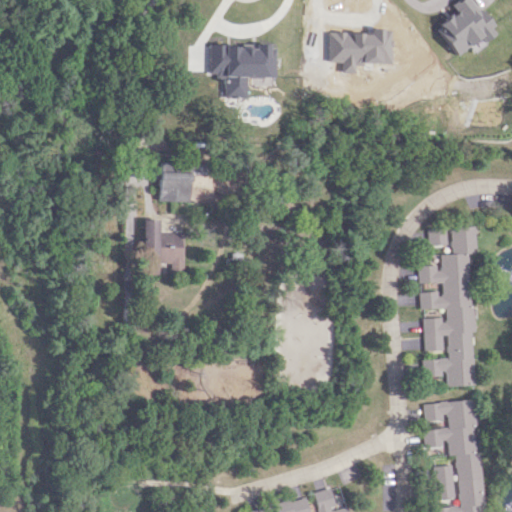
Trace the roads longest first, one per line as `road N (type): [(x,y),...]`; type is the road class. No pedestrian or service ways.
road 1 (residential): [(511,184),(443,189),(395,237),(388,266),(401,438)]
road 2 (residential): [(401,438),(230,496)]
